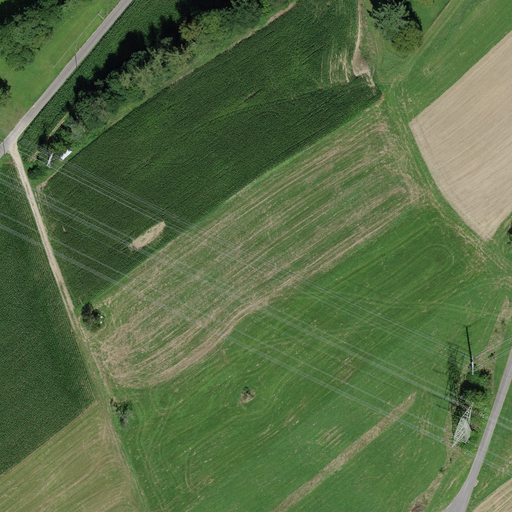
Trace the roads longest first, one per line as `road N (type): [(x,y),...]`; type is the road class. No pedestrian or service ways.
road 1 (track): [(138,511),(15,137)]
road 2 (unclassified): [(128,0),(0,154)]
road 3 (track): [(467,494),(511,361)]
